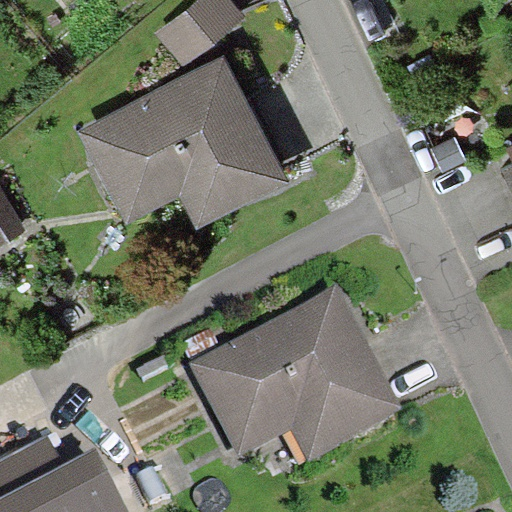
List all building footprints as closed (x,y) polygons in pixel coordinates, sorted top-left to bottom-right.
[(239,21),(221,0),(197,0),(154,34),(180,67),(239,21)] [(183,185),(199,218),(290,172),(229,54),(88,126),(132,211),(183,185)] [(511,160),(502,165),(511,187),(511,160)] [(290,428),(306,461),(397,417),(340,298),(197,366),(239,453),(290,428)] [(124,511),(97,457),(63,474),(46,441),(0,464),(0,511),(124,511)]
